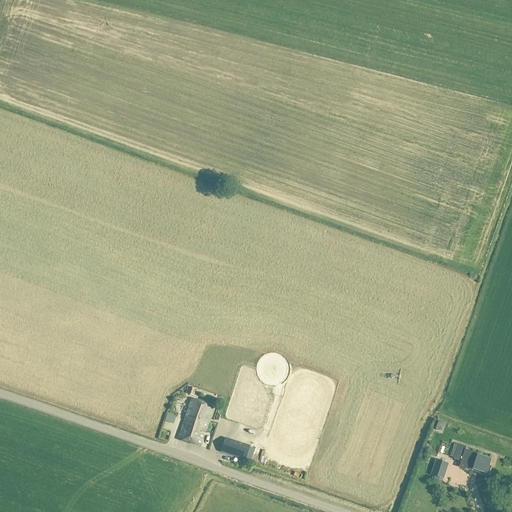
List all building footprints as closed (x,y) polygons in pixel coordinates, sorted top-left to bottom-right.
[(190,387),(187,394),(193,395),(195,389),(190,387)] [(191,399),(178,439),(200,446),(208,422),(214,406),(191,399)] [(175,422),(178,412),(168,409),(165,420),(175,422)] [(442,431),(445,423),(439,421),(436,429),(442,431)] [(249,447),(225,439),(221,451),(245,458),(249,447)] [(254,455),(257,445),(251,443),(249,453),(254,455)] [(491,459),(478,455),(478,453),(465,449),(466,446),(458,444),(458,445),(454,444),(450,456),(454,458),(453,459),(461,461),(459,467),(473,472),(474,470),(477,471),(477,473),(488,476),(491,466),(489,465),(491,459)] [(436,459),(431,475),(443,479),(448,463),(436,459)]
